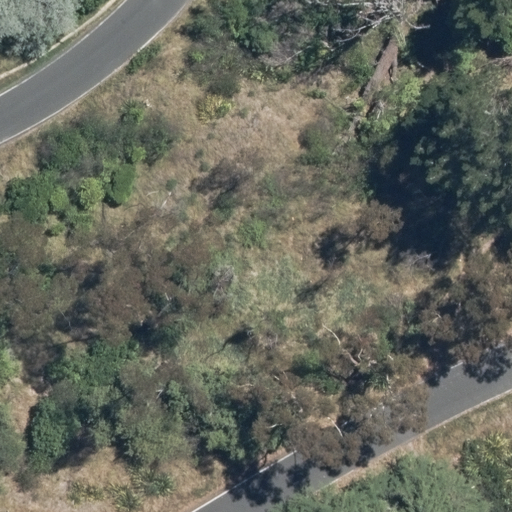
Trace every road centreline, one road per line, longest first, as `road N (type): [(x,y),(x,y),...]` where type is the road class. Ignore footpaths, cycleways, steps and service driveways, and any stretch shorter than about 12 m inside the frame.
road 1 (tertiary): [(227,511),(511,365)]
road 2 (tertiary): [(158,0),(73,77),(0,118)]
